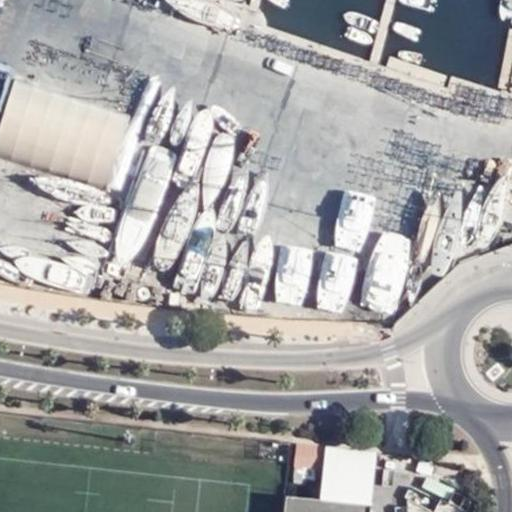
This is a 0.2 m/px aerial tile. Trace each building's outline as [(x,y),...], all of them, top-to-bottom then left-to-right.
[(139,89),(132,112),(10,77),(0,113),(0,159),(113,192),(127,144),(152,151),(161,119),(169,121),(176,100),(139,89)] [(204,126),(194,195),(223,199),(233,130),(204,126)] [(118,252),(144,262),(185,150),(159,140),(118,252)] [(240,143),(235,205),(271,208),(276,146),(240,143)] [(511,159),(495,153),(490,168),(511,175),(511,159)] [(267,294),(305,302),(329,190),(290,182),(267,294)] [(330,294),(351,296),(356,232),(363,233),(364,218),(337,215),(330,294)] [(27,248),(70,255),(73,235),(30,228),(27,248)] [(218,242),(225,258),(239,252),(232,236),(218,242)] [(325,444),(299,442),(296,464),(323,467),(325,444)] [(372,511),(372,509),(288,499),(286,511),(372,511)]
